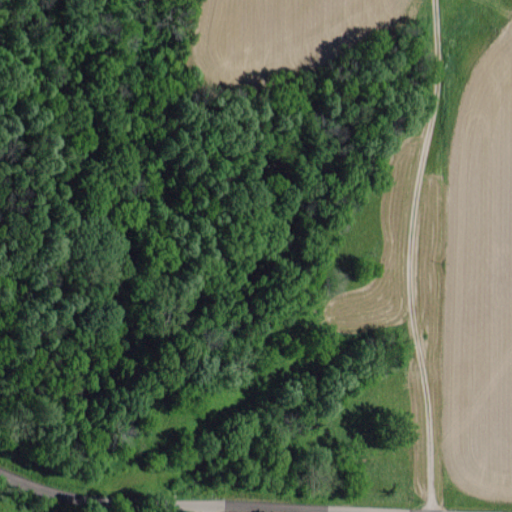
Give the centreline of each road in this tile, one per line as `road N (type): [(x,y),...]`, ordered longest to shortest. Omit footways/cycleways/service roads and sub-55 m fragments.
road 1 (residential): [(450,511),(450,348),(433,204),(454,0)]
road 2 (residential): [(395,511),(52,495),(0,472)]
